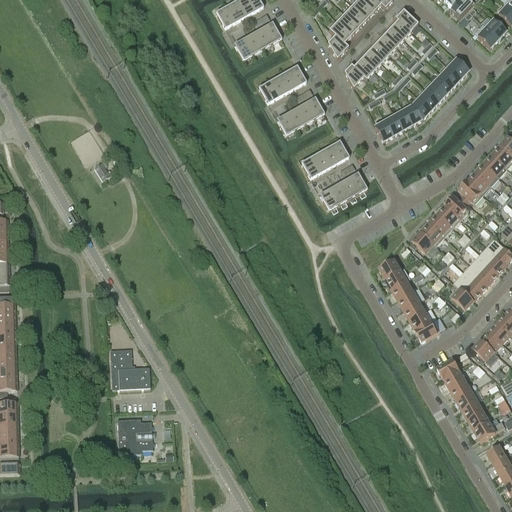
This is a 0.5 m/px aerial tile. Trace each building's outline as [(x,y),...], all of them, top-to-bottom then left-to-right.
[(253,16),(244,0),(235,5),(243,21),(253,16)] [(263,11),(256,0),(244,0),(253,16),(262,10),(262,11),(263,11)] [(360,0),(358,2),(373,16),(380,8),(371,0),(360,0)] [(371,0),(380,8),(385,12),(393,4),(388,0),(371,0)] [(450,14),(462,0),(446,0),(441,5),(441,6),(443,4),(451,11),(449,13),(450,14)] [(474,6),(467,0),(462,0),(450,14),(459,22),(474,6)] [(505,10),(511,16),(511,0),(509,0),(503,7),(505,10)] [(351,10),(366,24),(373,16),(358,2),(351,10)] [(235,5),(225,11),(234,26),(243,21),(235,5)] [(366,24),(351,10),(344,18),(359,31),(366,24)] [(511,28),(511,16),(505,10),(498,17),(511,30),(511,28)] [(234,26),(225,11),(215,16),(224,32),(234,26)] [(410,37),(411,36),(410,35),(417,27),(403,14),(395,22),(397,24),(410,37)] [(257,23),(259,27),(269,21),(267,17),(257,23)] [(337,25),(351,39),(359,31),(344,18),(337,25)] [(498,43),(505,35),(492,23),(485,31),(498,43)] [(390,32),(403,44),(410,37),(397,24),(390,32)] [(351,39),(337,25),(329,33),(344,47),(351,39)] [(271,48),(281,43),(272,26),(271,27),(272,28),(263,33),(271,48)] [(485,31),(482,29),(474,37),(477,40),(490,52),(498,43),(485,31)] [(382,39),(396,52),(403,44),(390,32),(382,39)] [(271,48),(263,33),(253,38),(262,54),(271,48)] [(348,51),(344,47),(329,33),(329,34),(334,39),(327,47),(336,63),(348,51)] [(253,38),(244,44),(253,59),(262,54),(253,38)] [(388,60),(396,52),(382,39),(375,47),(388,60)] [(253,59),(244,44),(234,49),(243,65),(253,59)] [(368,55),(381,68),(388,60),(375,47),(368,55)] [(381,68),(368,55),(360,63),(374,75),(381,68)] [(374,75),(360,63),(353,70),(366,83),(374,75)] [(460,83),(468,75),(455,63),(447,71),(460,83)] [(366,83),(353,70),(351,68),(344,76),(353,92),(363,81),(366,84),(366,83)] [(306,86),(297,70),(287,75),(296,91),(305,86),(306,86)] [(447,71),(440,78),(453,91),(460,83),(447,71)] [(296,91),(287,75),(277,81),(286,96),(296,91)] [(440,78),(433,86),(446,98),(453,91),(440,78)] [(408,79),(402,85),(404,88),(411,81),(408,79)] [(277,81),(268,86),(277,101),(286,96),(277,81)] [(404,88),(402,85),(396,91),(399,94),(404,88)] [(277,101),(268,86),(258,92),(267,107),(277,101)] [(433,86),(426,94),(439,106),(446,98),(433,86)] [(310,92),(298,98),(301,103),(313,97),(310,92)] [(439,106),(426,94),(419,101),(432,114),(439,106)] [(385,104),(394,98),(392,95),(383,100),(385,104)] [(314,123),(324,118),(315,101),(314,102),(314,103),(305,108),(314,123)] [(432,114),(419,101),(411,109),(422,123),(432,114)] [(314,123),(305,108),(296,113),(305,129),(314,123)] [(411,130),(422,123),(411,109),(402,115),(411,130)] [(296,113),(287,119),(295,134),(305,129),(296,113)] [(402,135),(411,130),(402,115),(393,120),(402,135)] [(295,134),(287,119),(277,124),(286,140),(295,134)] [(402,135),(393,120),(384,125),(393,140),(402,135)] [(384,125),(374,130),(383,146),(393,140),(384,125)] [(500,150),(511,160),(511,143),(509,141),(500,150)] [(349,161),(339,145),(329,150),(338,166),(347,161),(348,162),(349,161)] [(338,166),(329,150),(320,156),(329,171),(338,166)] [(511,167),(511,160),(500,150),(492,159),(508,173),(511,167)] [(320,156),(311,161),(320,177),(329,171),(320,156)] [(492,159),(484,167),(497,180),(499,182),(508,173),(492,159)] [(320,177),(311,161),(301,167),(310,182),(320,177)] [(104,164),(94,170),(102,184),(112,178),(109,173),(107,174),(105,170),(107,169),(104,164)] [(342,179),(356,173),(353,167),(340,173),(342,179)] [(497,180),(484,167),(476,176),(489,188),(497,180)] [(489,188),(476,176),(468,185),(483,199),(492,190),(489,188)] [(357,199),(367,193),(357,177),(357,178),(348,183),(357,199)] [(357,199),(348,183),(339,188),(348,204),(357,199)] [(483,199),(468,185),(459,194),(464,198),(461,201),(468,208),(471,205),(475,208),(483,199)] [(339,188),(329,194),(338,209),(348,204),(339,188)] [(338,209),(329,194),(320,199),(328,215),(338,209)] [(503,195),(500,198),(506,204),(509,200),(503,195)] [(506,204),(500,198),(497,202),(503,207),(506,204)] [(454,200),(445,209),(461,224),(469,214),(465,211),(468,208),(461,201),(458,204),(454,200)] [(445,209),(437,218),(453,232),(461,224),(445,209)] [(437,218),(429,227),(445,241),(453,232),(437,218)] [(0,223),(0,234),(8,234),(8,223),(3,223),(2,223),(0,223)] [(492,224),(489,227),(495,233),(498,229),(492,224)] [(445,241),(429,227),(421,236),(434,248),(436,250),(445,241)] [(511,231),(508,228),(499,237),(511,248),(511,231)] [(484,232),(481,236),(487,242),(490,238),(484,232)] [(0,244),(9,245),(8,234),(0,234),(0,244)] [(434,248),(421,236),(413,245),(426,257),(434,248)] [(465,237),(461,240),(467,246),(470,242),(465,237)] [(467,246),(461,240),(458,244),(464,249),(467,246)] [(511,257),(495,242),(486,251),(506,269),(511,263),(511,257)] [(9,245),(0,244),(0,255),(9,255),(9,245)] [(474,254),(469,249),(467,250),(466,252),(471,257),(474,254)] [(407,251),(401,257),(405,260),(411,254),(407,251)] [(498,278),(506,269),(486,251),(480,258),(474,254),(471,257),(477,262),(478,260),(498,278)] [(445,258),(451,263),(454,260),(449,254),(445,258)] [(9,255),(0,255),(0,266),(9,266),(9,255)] [(451,263),(445,258),(442,262),(448,267),(451,263)] [(490,287),(498,278),(478,260),(477,262),(470,269),(490,287)] [(385,283),(401,274),(395,263),(379,272),(385,283)] [(9,266),(0,266),(0,277),(9,277),(9,266)] [(422,275),(427,270),(424,266),(418,273),(422,276),(422,275)] [(450,270),(455,275),(458,271),(453,267),(451,268),(450,270)] [(462,278),(482,296),(490,287),(470,269),(463,276),(458,271),(455,275),(461,279),(462,278)] [(422,275),(422,276),(425,279),(431,273),(427,270),(422,275)] [(407,284),(401,274),(385,283),(391,293),(407,284)] [(9,277),(0,277),(0,288),(10,288),(9,277)] [(422,277),(413,282),(415,286),(424,281),(422,277)] [(460,293),(474,305),(482,296),(462,278),(461,279),(454,287),(460,293)] [(438,282),(432,289),(437,294),(444,287),(438,282)] [(413,295),(407,284),(391,293),(397,304),(413,295)] [(460,293),(452,302),(465,314),(474,305),(460,293)] [(419,305),(413,295),(397,304),(403,314),(419,305)] [(437,308),(443,303),(439,299),(433,305),(437,308)] [(0,318),(15,318),(15,307),(15,300),(5,301),(0,300),(0,318)] [(443,303),(437,308),(441,312),(446,306),(443,303)] [(419,305),(403,314),(410,325),(425,315),(419,305)] [(431,326),(431,325),(425,315),(410,325),(416,335),(431,326)] [(457,316),(451,322),(455,325),(460,319),(457,316)] [(15,318),(0,318),(0,329),(16,329),(15,318)] [(511,323),(506,318),(497,326),(511,339),(511,337),(511,323)] [(440,320),(435,323),(440,332),(446,329),(440,320)] [(433,324),(431,325),(431,326),(416,335),(422,346),(440,335),(433,324)] [(497,326),(489,335),(503,347),(511,339),(497,326)] [(0,339),(16,339),(16,329),(0,329),(0,339)] [(503,347),(489,335),(481,344),(495,356),(503,347)] [(0,350),(16,350),(16,339),(0,339),(0,350)] [(495,356),(481,344),(473,353),(486,365),(495,356)] [(16,350),(0,350),(0,361),(17,361),(16,350)] [(132,372),(131,353),(110,354),(112,394),(150,392),(149,372),(132,372)] [(466,356),(459,360),(461,364),(468,360),(466,356)] [(0,372),(17,372),(17,361),(0,361),(0,372)] [(444,383),(459,374),(453,363),(437,372),(444,383)] [(477,378),(482,372),(479,369),(473,375),(477,378)] [(500,371),(497,375),(502,380),(506,376),(500,371)] [(17,372),(0,372),(0,383),(17,383),(17,372)] [(486,375),(482,372),(477,378),(480,381),(486,375)] [(459,374),(444,383),(450,393),(465,384),(459,374)] [(511,381),(500,389),(501,391),(506,400),(511,396),(511,381)] [(17,383),(0,383),(0,400),(7,400),(7,394),(17,394),(17,383)] [(465,384),(450,393),(456,404),(471,395),(465,384)] [(496,388),(489,393),(491,397),(499,392),(496,388)] [(471,395),(456,404),(462,414),(477,405),(471,395)] [(502,399),(495,403),(497,407),(505,403),(502,399)] [(505,403),(498,407),(502,415),(509,411),(505,403)] [(0,416),(18,416),(18,405),(0,405),(0,416)] [(483,415),(477,405),(462,414),(468,424),(483,415)] [(483,415),(468,424),(474,435),(489,426),(483,415)] [(18,416),(0,416),(0,427),(18,427),(18,416)] [(140,426),(140,422),(117,423),(119,458),(142,457),(142,454),(153,453),(151,425),(140,426)] [(493,431),(489,426),(474,435),(480,446),(505,431),(502,425),(496,428),(497,429),(493,431)] [(18,427),(0,427),(0,438),(19,438),(18,427)] [(19,438),(0,438),(0,449),(19,449),(19,438)] [(492,467),(509,458),(507,454),(504,456),(499,448),(486,456),(492,467)] [(0,459),(19,459),(19,449),(0,449),(0,459)] [(509,458),(492,467),(499,478),(511,470),(511,469),(508,463),(511,461),(509,458)] [(0,459),(0,477),(20,477),(19,459),(0,459)] [(511,470),(499,478),(505,489),(511,484),(511,470)]
